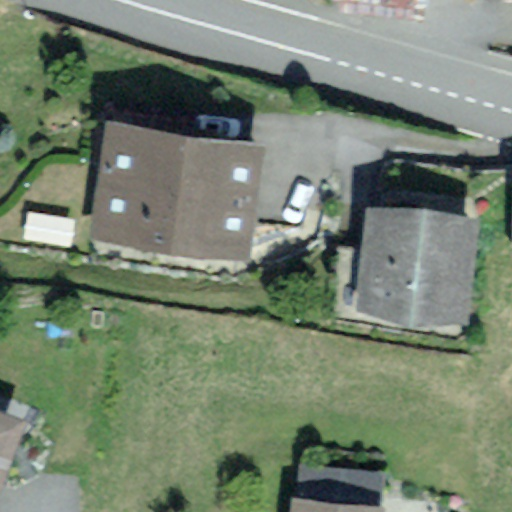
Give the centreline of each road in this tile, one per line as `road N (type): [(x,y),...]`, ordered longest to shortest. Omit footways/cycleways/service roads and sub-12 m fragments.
road 1 (residential): [(145,0),(352,61)]
road 2 (unclassified): [(511,110),(352,61)]
